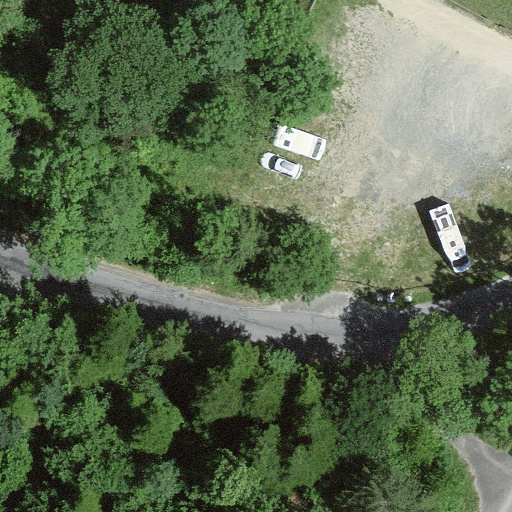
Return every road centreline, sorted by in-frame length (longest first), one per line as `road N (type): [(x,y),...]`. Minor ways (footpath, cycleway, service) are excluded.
road 1 (unclassified): [(0,289),(207,345),(395,342)]
road 2 (residential): [(395,342),(461,405),(496,511)]
road 3 (track): [(511,58),(402,0)]
road 4 (unclassified): [(395,342),(511,311)]
